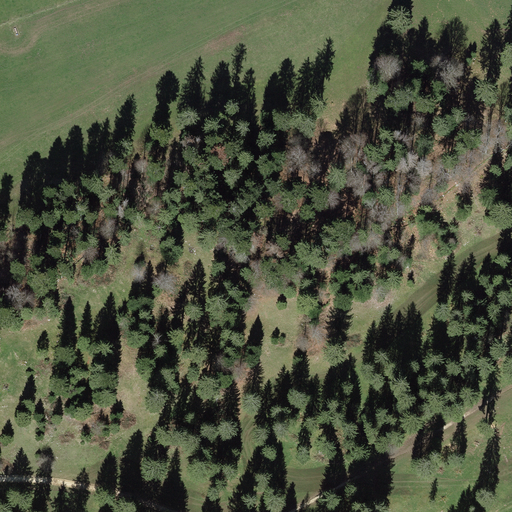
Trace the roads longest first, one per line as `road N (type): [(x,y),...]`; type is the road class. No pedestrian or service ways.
road 1 (track): [(294,511),(511,397)]
road 2 (track): [(175,511),(69,481),(0,479)]
